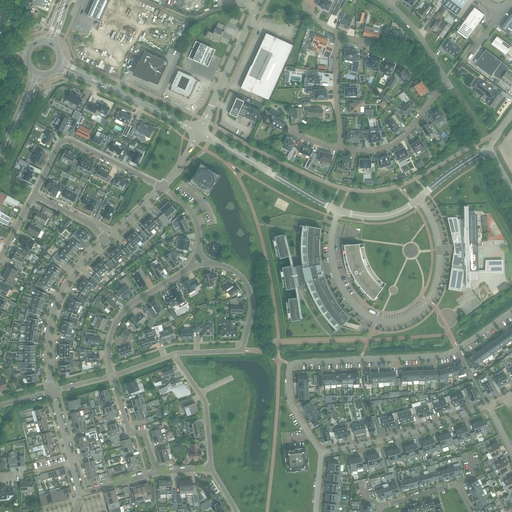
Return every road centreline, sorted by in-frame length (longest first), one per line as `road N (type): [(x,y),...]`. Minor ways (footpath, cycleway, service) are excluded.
road 1 (residential): [(511,311),(448,354),(291,364),(289,400),(321,454)]
road 2 (residential): [(173,355),(243,349),(249,289),(232,269),(213,264)]
road 3 (residential): [(321,454),(488,406)]
road 4 (residential): [(32,196),(63,140),(162,187)]
road 5 (residential): [(369,317),(404,319),(433,291),(439,250),(418,199)]
road 6 (residential): [(51,392),(46,340),(54,307),(104,241)]
road 7 (residential): [(111,377),(108,351),(120,316),(189,269)]
road 8 (tertiary): [(339,210),(222,145)]
road 9 (residential): [(438,91),(396,143),(338,148)]
road 10 (unclassified): [(209,110),(260,0)]
road 11 (residential): [(339,210),(333,268),(352,304),(369,317)]
road 12 (residential): [(438,91),(403,53),(338,34)]
